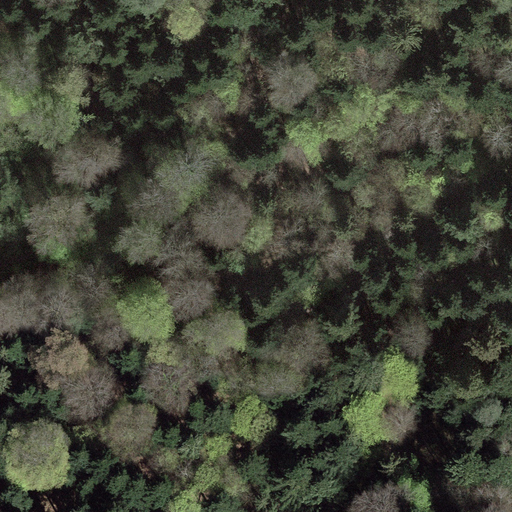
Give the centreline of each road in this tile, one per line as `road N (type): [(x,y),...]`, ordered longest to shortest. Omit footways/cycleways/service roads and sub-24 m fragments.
road 1 (track): [(508,109),(259,332),(0,470)]
road 2 (track): [(0,259),(394,126),(511,108)]
